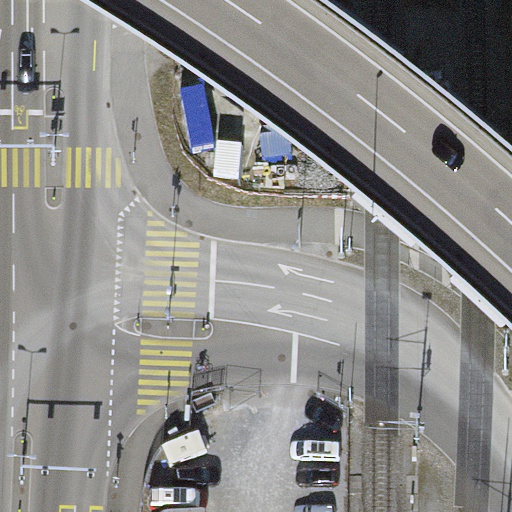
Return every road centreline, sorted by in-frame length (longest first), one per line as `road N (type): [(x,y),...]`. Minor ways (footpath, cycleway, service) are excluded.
road 1 (unclassified): [(511,460),(476,413),(429,372),(338,323),(216,300),(41,298)]
road 2 (motorway): [(223,0),(383,114),(511,223)]
road 3 (primary): [(41,298),(54,166),(54,4)]
road 4 (primary): [(25,511),(41,298)]
